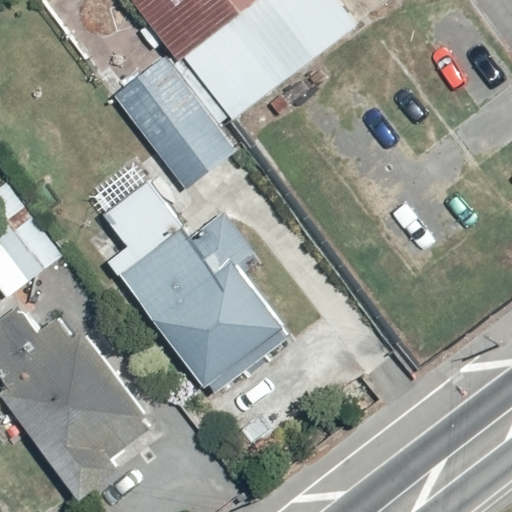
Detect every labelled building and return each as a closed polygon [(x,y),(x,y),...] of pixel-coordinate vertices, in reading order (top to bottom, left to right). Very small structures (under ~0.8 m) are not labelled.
[(134,0),(180,60),(188,54),(236,120),(366,23),(349,0),(134,0)] [(241,149),(167,55),(116,94),(190,188),(241,149)] [(239,261),(257,246),(224,204),(191,230),(151,179),(141,187),(126,167),(93,193),(132,244),(114,258),(216,388),(292,328),(239,261)] [(66,252),(8,180),(0,186),(0,285),(10,298),(66,252)] [(158,420),(47,283),(0,321),(0,374),(21,400),(14,405),(86,494),(126,462),(118,452),(158,420)]
